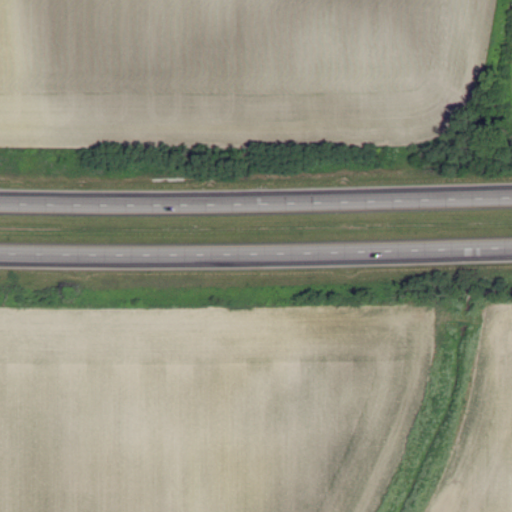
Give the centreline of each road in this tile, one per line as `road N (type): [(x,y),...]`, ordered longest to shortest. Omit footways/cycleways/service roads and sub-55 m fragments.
road 1 (motorway): [(511,197),(0,205)]
road 2 (motorway): [(0,254),(511,248)]
